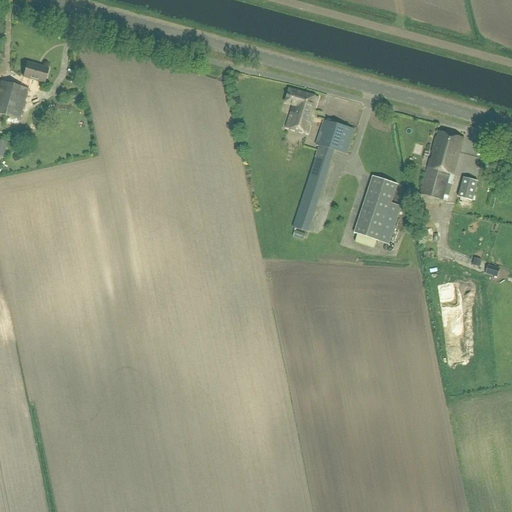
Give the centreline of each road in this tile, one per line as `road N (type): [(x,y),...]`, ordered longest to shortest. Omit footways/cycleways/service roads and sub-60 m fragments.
road 1 (tertiary): [(511,125),(54,0)]
road 2 (unclassified): [(511,63),(279,0)]
